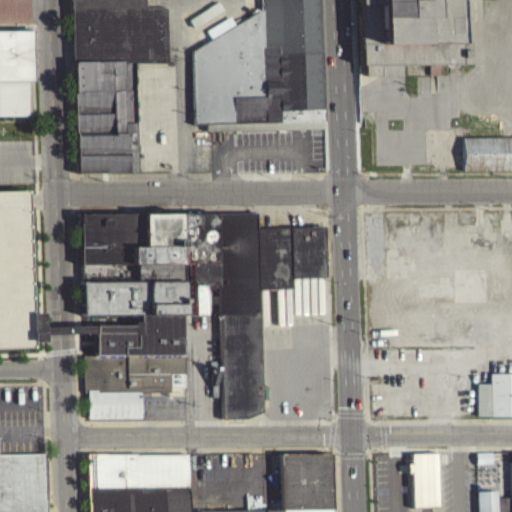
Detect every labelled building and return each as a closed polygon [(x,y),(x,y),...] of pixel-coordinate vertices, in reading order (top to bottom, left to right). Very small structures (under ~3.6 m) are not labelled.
[(69,0),(74,180),(134,179),(132,71),(166,71),(164,15),(141,15),(140,0),(69,0)] [(476,0),(357,0),(359,64),(478,61),(476,0)] [(0,123),(29,123),(28,38),(0,38),(0,123)] [(511,144),(460,145),(461,179),(511,178),(511,144)] [(25,198),(0,198),(0,356),(28,356),(28,350),(39,349),(39,320),(28,320),(25,198)] [(78,220),(77,322),(89,322),(102,327),(102,333),(92,333),(92,363),(83,363),(82,426),(138,426),(139,403),(162,403),(167,404),(179,405),(181,271),(189,271),(189,322),(219,323),(218,425),(257,425),(259,297),(287,297),(292,285),(322,286),(322,235),(254,234),(254,222),(78,220)] [(261,333),(273,333),(272,310),(261,310),(261,333)] [(511,423),(511,380),(488,381),(488,391),(474,391),(475,424),(511,423)] [(437,511),(437,460),(408,461),(409,470),(404,470),(405,481),(409,481),(409,511),(437,511)] [(475,511),(511,511),(511,460),(508,460),(509,505),(495,505),(495,499),(476,499),(475,511)] [(0,511),(44,511),(43,461),(0,462),(0,511)] [(186,511),(186,461),(85,462),(85,511),(186,511)] [(329,511),(328,461),(277,461),(278,511),(329,511)]
